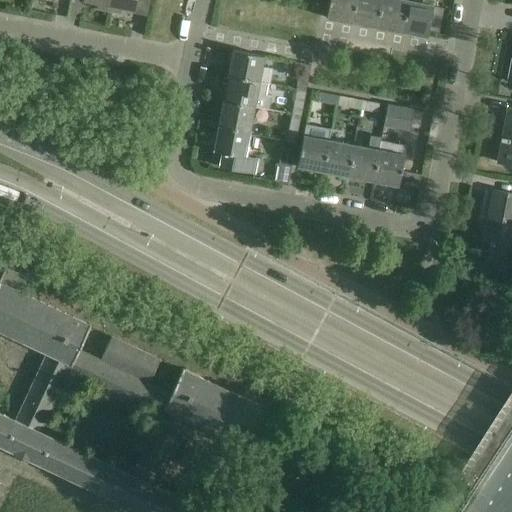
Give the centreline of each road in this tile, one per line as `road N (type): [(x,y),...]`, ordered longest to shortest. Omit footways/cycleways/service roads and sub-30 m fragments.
road 1 (residential): [(190,64),(176,177),(191,187),(420,226),(431,220),(475,0)]
road 2 (tertiary): [(511,402),(70,166),(0,138)]
road 3 (tertiary): [(0,187),(511,450)]
road 4 (residential): [(190,64),(0,26)]
